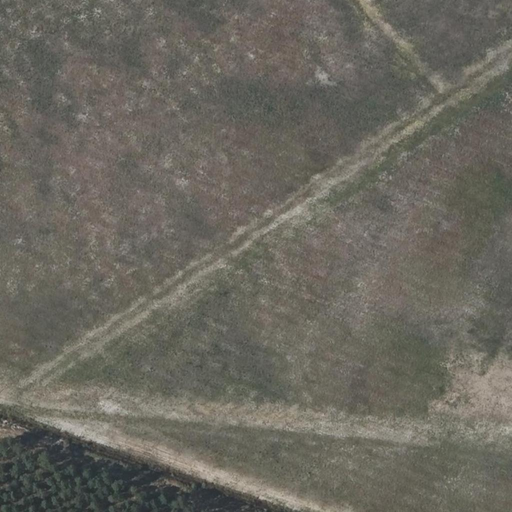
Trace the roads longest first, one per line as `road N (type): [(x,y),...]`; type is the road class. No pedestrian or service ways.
road 1 (track): [(0,383),(54,388),(77,380),(511,72)]
road 2 (track): [(54,388),(511,439)]
road 3 (track): [(0,432),(28,426),(274,511)]
